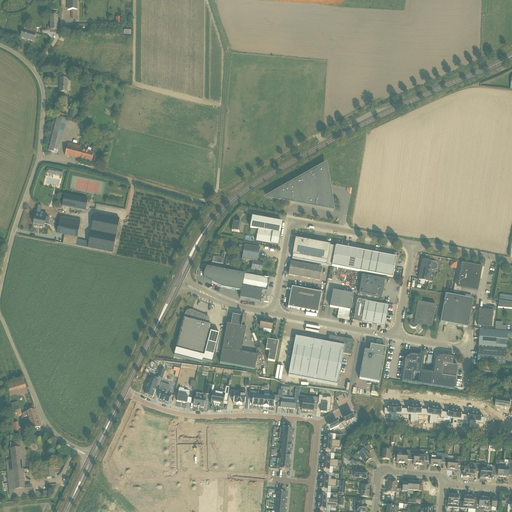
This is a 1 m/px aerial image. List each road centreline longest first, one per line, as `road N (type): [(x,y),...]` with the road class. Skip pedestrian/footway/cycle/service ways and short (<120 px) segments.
road 1 (track): [(211,0),(226,51),(212,197),(192,199),(38,158)]
road 2 (tertiary): [(207,225),(290,162),(504,60)]
road 3 (unclassified): [(0,289),(38,158),(42,112),(34,70),(0,45)]
road 4 (unknown): [(134,398),(104,466),(114,482),(267,478)]
road 5 (unclassified): [(414,244),(294,225),(272,313)]
road 6 (residential): [(123,392),(189,416),(317,422)]
road 7 (unclassified): [(90,456),(49,430),(0,316)]
road 8 (track): [(212,197),(319,135),(324,144)]
road 9 (residential): [(386,397),(485,406),(511,423)]
road 10 (unclassified): [(272,313),(397,338)]
